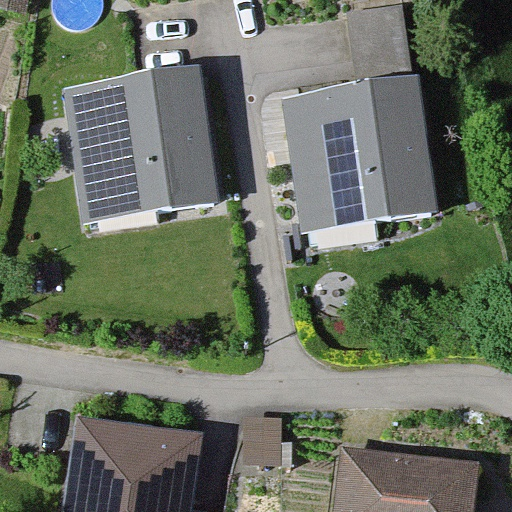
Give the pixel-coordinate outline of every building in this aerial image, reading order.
[(66,102),(91,237),(220,213),(195,79),(66,102)] [(412,94),(282,117),(305,246),(434,224),(412,94)] [(244,460),(282,460),(283,414),(245,414),(244,460)] [(56,511),(179,511),(187,447),(66,432),(56,511)] [(327,511),(459,511),(464,475),(334,459),(327,511)]
